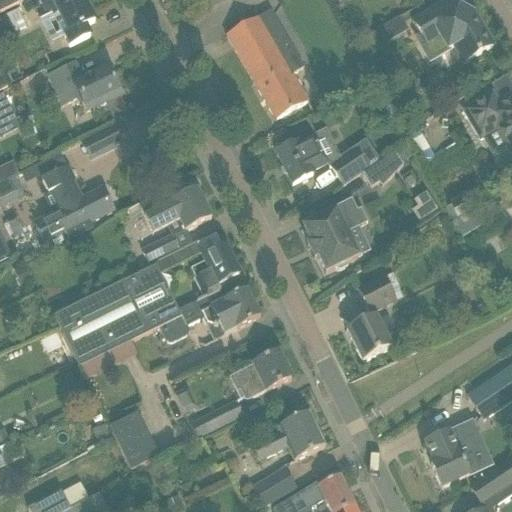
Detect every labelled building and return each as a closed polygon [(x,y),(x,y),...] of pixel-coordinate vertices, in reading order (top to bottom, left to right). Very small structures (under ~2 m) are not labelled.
[(0,0),(0,15),(22,4),(20,0),(0,0)] [(58,17),(68,38),(64,40),(69,50),(89,40),(84,30),(94,26),(80,0),(74,0),(65,5),(62,0),(47,0),(40,3),(49,21),(58,17)] [(426,17),(412,25),(421,40),(417,42),(430,63),(446,53),(453,49),(463,66),(475,59),(492,49),(473,16),(463,21),(457,11),(432,26),(426,17)] [(14,36),(25,30),(16,13),(4,19),(3,17),(0,18),(0,44),(14,37),(14,36)] [(303,71),(280,31),(270,14),(226,39),(275,124),(293,114),(307,105),(292,78),(303,71)] [(386,43),(405,33),(397,19),(378,29),(386,43)] [(74,70),(56,78),(48,82),(61,109),(76,102),(79,107),(82,105),(88,117),(120,101),(107,74),(82,86),(74,70)] [(386,71),(382,87),(395,89),(399,73),(386,71)] [(511,101),(503,107),(499,109),(491,96),(462,113),(479,142),(496,133),(504,147),(511,160),(511,101)] [(0,139),(17,131),(0,98),(0,97),(0,139)] [(402,122),(394,107),(383,113),(392,128),(402,122)] [(84,145),(93,161),(122,146),(113,130),(84,145)] [(272,150),(275,156),(274,156),(290,188),(311,177),(311,175),(327,167),(342,190),(377,164),(364,146),(354,152),(353,151),(338,162),(324,134),(297,148),(296,145),(291,148),(288,142),(272,150)] [(359,177),(369,191),(376,186),(380,189),(401,167),(392,154),(359,177)] [(50,216),(31,225),(44,251),(47,249),(49,254),(68,244),(93,232),(89,225),(114,210),(104,191),(79,203),(71,186),(72,184),(66,172),(59,157),(42,166),(49,181),(42,185),(48,197),(42,199),(50,216)] [(171,183),(153,183),(154,192),(171,192),(171,183)] [(0,187),(0,202),(14,196),(7,184),(0,188),(0,187)] [(152,238),(177,226),(183,237),(209,223),(195,194),(184,200),(178,189),(138,209),(152,238)] [(349,201),(342,205),(324,214),(326,217),(301,230),(324,276),(332,272),(338,273),(346,269),(347,265),(357,260),(344,236),(366,225),(359,211),(355,213),(349,201)] [(451,210),(443,213),(448,226),(457,222),(454,214),(451,210)] [(477,226),(470,215),(450,227),(457,238),(477,226)] [(141,255),(148,270),(178,255),(170,241),(141,255)] [(158,331),(180,320),(177,314),(159,279),(199,258),(194,247),(178,255),(148,270),(149,273),(121,287),(146,337),(158,332),(158,331)] [(25,267),(37,261),(32,251),(20,257),(25,267)] [(203,301),(177,314),(180,320),(192,314),(194,319),(222,305),(221,303),(217,297),(219,296),(217,291),(238,280),(223,251),(201,262),(203,266),(189,273),(194,282),(203,301)] [(467,267),(462,257),(452,262),(457,272),(467,267)] [(32,282),(25,268),(15,273),(22,287),(32,282)] [(369,318),(395,304),(383,281),(357,294),(369,318)] [(56,321),(79,370),(146,337),(121,287),(56,321)] [(158,331),(158,332),(164,345),(171,347),(186,339),(188,334),(186,330),(202,323),(205,328),(222,334),(225,339),(259,322),(243,289),(226,298),(228,302),(222,305),(194,319),(192,314),(180,320),(158,331)] [(374,320),(346,335),(362,367),(390,352),(374,320)] [(56,334),(38,342),(44,355),(62,346),(56,334)] [(264,396),(272,392),(290,383),(276,356),(251,369),(233,378),(241,393),(243,391),(249,403),(264,395),(264,396)] [(467,399),(466,400),(482,423),(498,412),(500,413),(511,404),(511,369),(468,399),(467,399)] [(189,428),(196,442),(241,418),(234,405),(189,428)] [(295,464),(307,459),(325,450),(309,416),(279,430),(282,436),(254,449),(261,463),(289,450),(295,464)] [(157,460),(136,417),(109,431),(130,474),(157,460)] [(92,432),(99,447),(110,441),(103,427),(92,432)] [(449,435),(424,446),(433,466),(430,467),(441,491),(459,482),(468,478),(478,473),(470,456),(458,430),(449,435)] [(0,434),(0,446),(8,442),(3,433),(0,434)] [(480,508),(511,485),(511,463),(470,493),(480,508)] [(284,472),(251,492),(263,511),(296,491),(284,472)] [(315,487),(273,511),(309,511),(325,503),(329,511),(351,511),(354,510),(340,482),(322,491),(319,492),(315,487)] [(69,511),(60,494),(28,511),(69,511)] [(71,511),(105,511),(98,498),(71,511)] [(163,507),(164,511),(182,511),(178,501),(163,507)]
